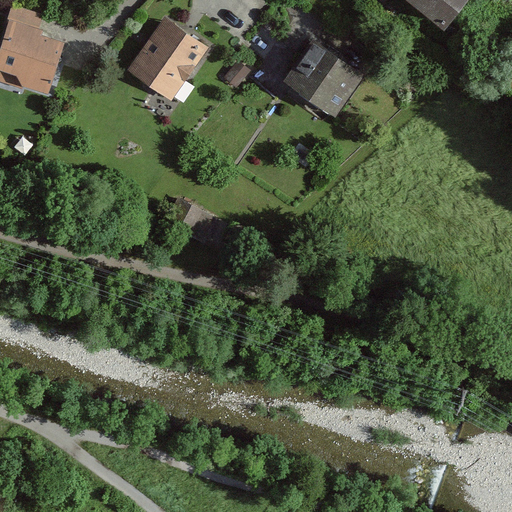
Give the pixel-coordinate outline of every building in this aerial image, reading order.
[(417,0),(446,22),(463,0),(417,0)] [(40,35),(44,19),(14,11),(0,64),(0,82),(54,97),(67,47),(45,41),(46,36),(40,35)] [(211,55),(167,22),(129,73),(173,105),(211,55)] [(291,84),(342,121),(372,81),(321,44),(291,84)] [(217,217),(178,197),(165,222),(204,242),(217,217)] [(249,232),(231,223),(218,250),(236,258),(249,232)]
